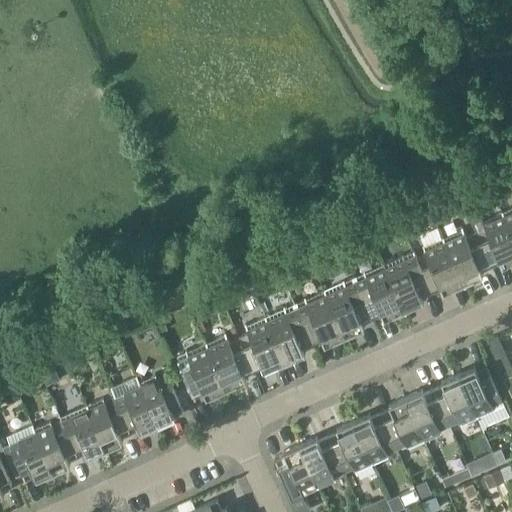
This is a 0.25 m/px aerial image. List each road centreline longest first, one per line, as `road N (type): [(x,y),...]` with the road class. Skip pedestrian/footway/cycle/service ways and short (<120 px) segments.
road 1 (residential): [(237,432),(511,307)]
road 2 (residential): [(62,511),(237,432)]
